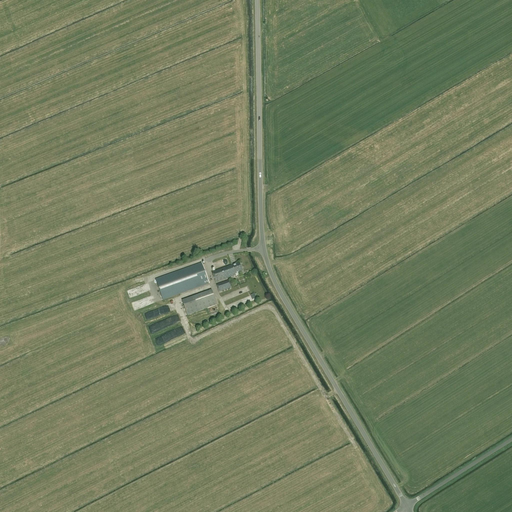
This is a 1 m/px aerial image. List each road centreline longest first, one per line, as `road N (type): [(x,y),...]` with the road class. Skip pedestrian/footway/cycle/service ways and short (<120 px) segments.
road 1 (unclassified): [(407,504),(268,275),(259,226),(256,0)]
road 2 (unclassified): [(407,504),(511,440)]
